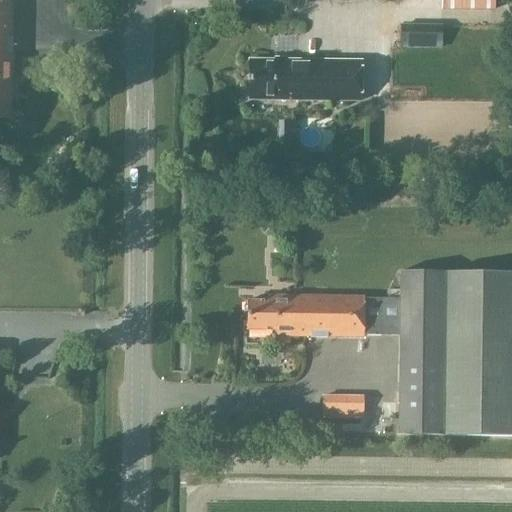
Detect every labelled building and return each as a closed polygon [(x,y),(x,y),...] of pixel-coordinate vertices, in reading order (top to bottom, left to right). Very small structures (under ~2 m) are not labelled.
[(495,10),(494,0),(440,0),(440,10),(495,10)] [(0,120),(10,120),(10,2),(0,2),(0,120)] [(441,50),(442,27),(400,25),(400,49),(441,50)] [(360,101),(360,61),(248,61),(248,101),(360,101)] [(511,273),(457,274),(399,273),(399,292),(387,291),(386,300),(363,300),(363,298),(266,296),(266,302),(245,302),(245,312),(246,312),(246,330),(274,331),(273,336),(362,337),(362,335),(398,336),(397,435),(511,437),(511,273)] [(363,421),(363,397),(321,396),(321,420),(363,421)]
